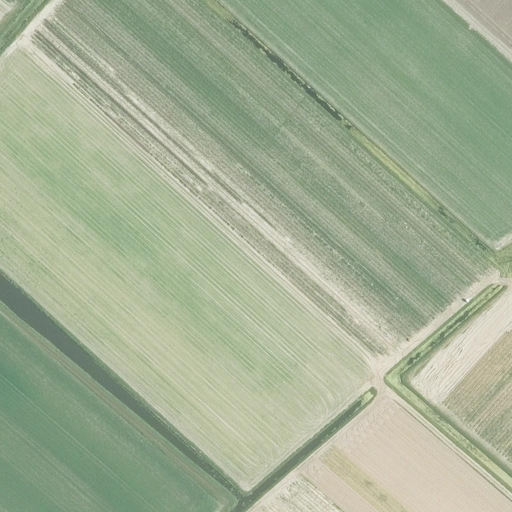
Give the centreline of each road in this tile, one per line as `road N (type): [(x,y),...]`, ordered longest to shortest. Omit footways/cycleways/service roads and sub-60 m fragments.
road 1 (track): [(389,389),(375,377),(241,490)]
road 2 (track): [(246,511),(389,389)]
road 3 (track): [(375,377),(490,281),(511,283)]
road 4 (track): [(511,495),(389,389)]
